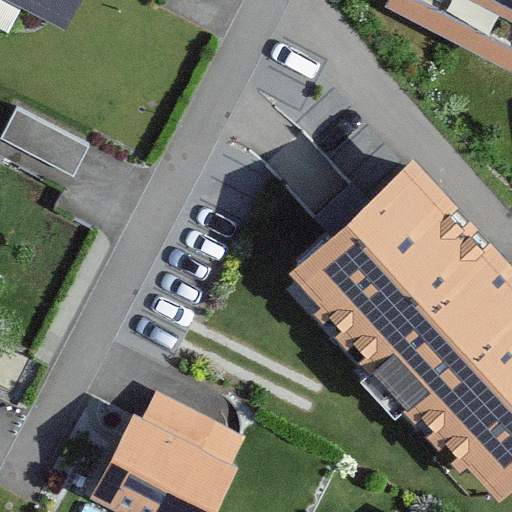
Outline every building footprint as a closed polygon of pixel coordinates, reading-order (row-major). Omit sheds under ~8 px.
[(66,0),(23,0),(58,16),(66,0)] [(511,0),(428,0),(511,43),(511,0)] [(98,141),(14,99),(0,126),(0,133),(81,175),(98,141)] [(511,469),(511,249),(417,140),(294,246),(499,481),(511,469)] [(204,511),(232,451),(126,403),(86,491),(132,511),(204,511)]
